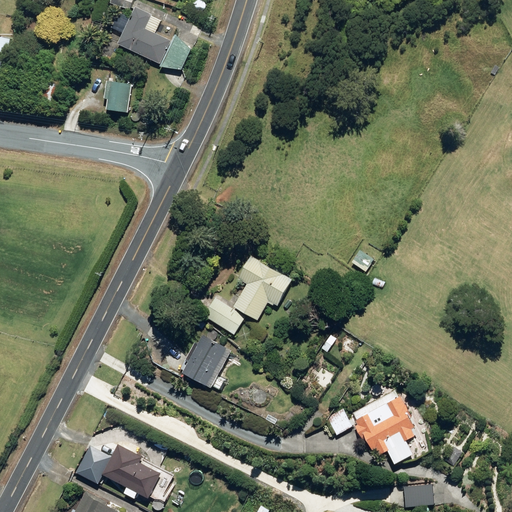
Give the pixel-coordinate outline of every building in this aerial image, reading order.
[(115,0),(114,4),(134,11),(137,0),(115,0)] [(156,17),(157,16),(140,8),(123,45),(165,64),(175,42),(159,34),(165,21),(156,17)] [(166,66),(187,71),(196,51),(179,35),(166,66)] [(0,68),(10,71),(16,40),(0,36),(0,68)] [(45,82),(43,93),(62,97),(64,86),(45,82)] [(113,100),(112,113),(132,116),(136,86),(112,83),(110,100),(113,100)] [(355,261),(369,271),(378,258),(364,249),(355,261)] [(238,306),(263,320),(272,302),(277,305),(278,303),(283,305),(298,278),(255,255),(243,279),(251,283),(238,306)] [(375,277),(371,283),(380,290),(384,284),(375,277)] [(208,315),(239,334),(250,316),(219,297),(208,315)] [(188,371),(217,386),(237,349),(208,334),(188,371)] [(331,335),(321,349),(343,364),(352,351),(331,335)] [(393,450),(401,463),(419,453),(411,440),(420,436),(415,428),(420,426),(403,396),(354,424),(345,408),(329,417),(339,436),(358,425),(366,438),(370,435),(378,449),(381,447),(385,454),(393,450)] [(179,427),(197,437),(205,422),(187,412),(179,427)] [(130,492),(141,498),(144,491),(155,496),(168,472),(146,461),(148,456),(123,444),(109,473),(134,486),(130,492)] [(449,461),(456,465),(465,451),(458,447),(449,461)] [(432,507),(432,486),(404,487),(405,508),(432,507)] [(126,511),(110,504),(111,502),(89,490),(77,511),(126,511)]
